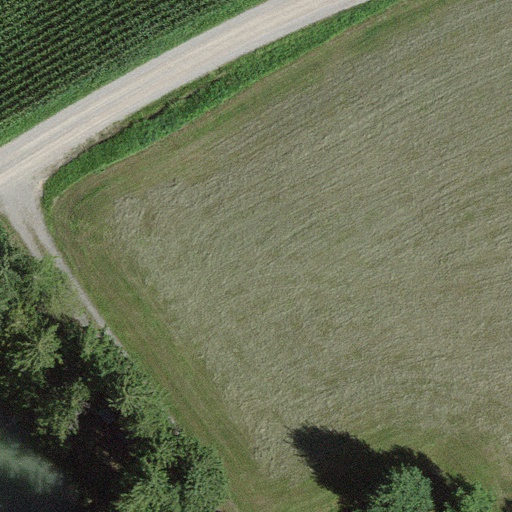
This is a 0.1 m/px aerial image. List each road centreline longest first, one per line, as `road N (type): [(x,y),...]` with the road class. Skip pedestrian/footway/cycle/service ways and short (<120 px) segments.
road 1 (track): [(337,0),(0,170)]
road 2 (track): [(0,172),(191,417)]
